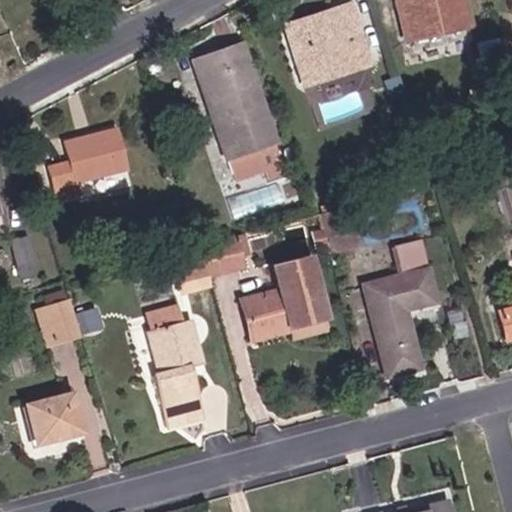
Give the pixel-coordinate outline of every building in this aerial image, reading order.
[(406,0),(419,44),(478,29),(468,0),(406,0)] [(295,40),(350,23),(344,7),(289,23),(295,40)] [(310,91),(379,70),(361,19),(350,23),(295,40),(310,91)] [(245,166),(287,152),(254,55),(233,61),(232,55),(207,63),(245,166)] [(108,190),(144,180),(130,141),(89,153),(92,170),(67,178),(77,211),(110,201),(108,190)] [(260,193),(296,182),(287,152),(245,166),(252,189),(259,188),(260,193)] [(337,248),(365,239),(360,225),(333,232),(337,248)] [(249,257),(264,253),(258,234),(208,249),(211,259),(217,280),(252,269),(249,257)] [(342,266),(369,258),(365,239),(337,248),(342,266)] [(415,313),(449,303),(430,240),(403,248),(410,274),(371,286),(398,380),(431,370),(415,313)] [(35,282),(48,279),(39,248),(26,253),(35,282)] [(219,285),(217,280),(211,259),(177,268),(185,295),(219,285)] [(304,319),(334,310),(318,259),(289,267),(291,282),(260,292),(275,339),(307,331),(304,319)] [(69,351),(98,342),(85,295),(55,304),(69,351)] [(304,319),(307,331),(337,322),(334,310),(304,319)] [(186,311),(154,321),(158,335),(190,326),(186,311)] [(158,335),(154,337),(166,378),(156,381),(173,440),(210,430),(193,373),(206,369),(193,325),(190,326),(158,335)] [(47,463),(96,448),(85,410),(36,426),(47,463)]
